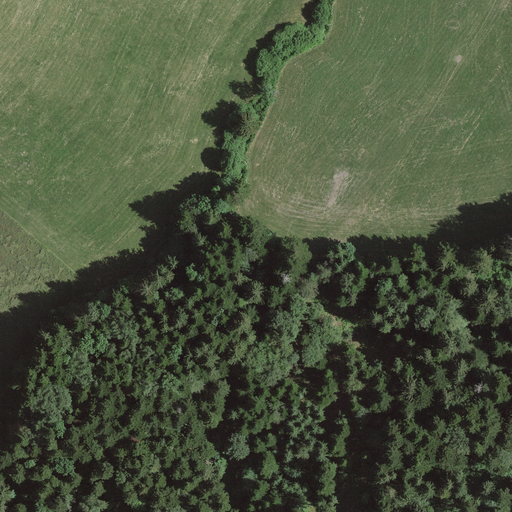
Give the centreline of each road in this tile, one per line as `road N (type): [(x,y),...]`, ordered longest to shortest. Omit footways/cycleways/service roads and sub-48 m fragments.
road 1 (track): [(503,0),(381,220),(84,511)]
road 2 (track): [(511,321),(431,337),(268,331)]
